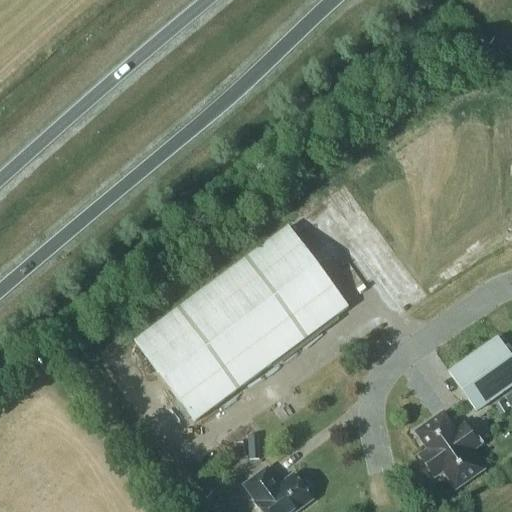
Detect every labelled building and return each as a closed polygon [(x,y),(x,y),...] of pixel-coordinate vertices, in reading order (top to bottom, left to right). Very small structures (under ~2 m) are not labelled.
[(134,343),(194,424),(348,309),(288,228),(134,343)] [(448,374),(476,413),(511,387),(511,359),(497,339),(448,374)] [(502,402),(493,408),(500,417),(508,412),(502,402)] [(443,414),(415,434),(428,452),(419,458),(434,479),(443,473),(455,491),(483,471),(470,453),(479,447),(464,426),(455,432),(443,414)] [(257,437),(247,437),(248,448),(257,448),(257,437)] [(242,487),(260,511),(297,511),(312,501),(293,476),(274,490),(262,473),(242,487)]
